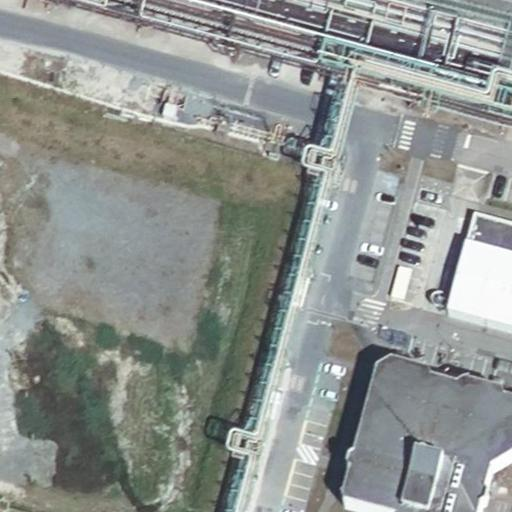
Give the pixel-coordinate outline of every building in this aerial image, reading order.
[(511,227),(470,216),(443,317),(511,335),(511,227)] [(407,335),(382,328),(379,339),(404,346),(407,335)] [(403,354),(393,351),(391,359),(401,362),(403,354)] [(511,363),(496,359),(493,369),(511,374),(511,363)] [(425,374),(389,364),(374,371),(351,459),(347,459),(344,468),(347,472),(340,502),(341,505),(365,511),(479,511),(480,511),(484,508),(488,498),(484,495),(490,471),(511,458),(511,404),(502,401),(499,394),(462,384),(454,388),(428,381),(425,374)] [(502,380),(491,377),(489,386),(500,389),(502,380)]
